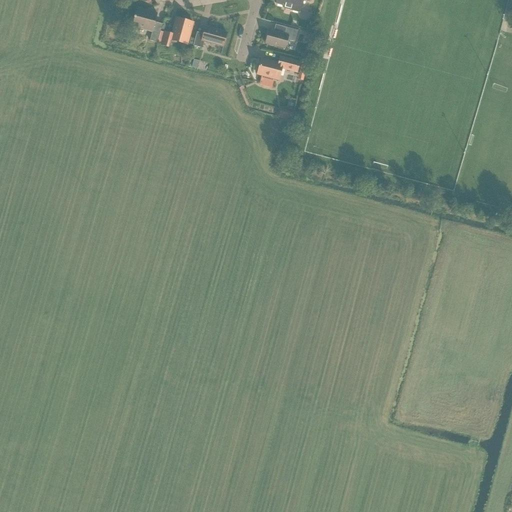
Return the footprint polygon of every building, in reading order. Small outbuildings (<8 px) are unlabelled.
[(276,4),(284,6),(283,8),(299,13),(302,0),(306,0),(311,1),(311,0),(275,0),(276,2),(276,4)] [(137,8),(132,27),(152,32),(150,41),(157,43),(162,24),(155,22),(157,14),(137,8)] [(180,20),(180,22),(175,20),(171,34),(164,32),(160,45),(168,48),(170,39),(188,44),(193,24),(180,20)] [(223,47),(227,33),(205,27),(203,34),(197,33),(193,46),(202,49),(204,42),(223,47)] [(286,28),(284,34),(269,30),(265,44),(285,49),(287,40),(295,42),(298,31),(286,28)] [(278,64),(261,59),(257,75),(279,81),(282,69),(297,73),(299,62),(280,57),(278,64)] [(279,117),(291,121),(293,112),(281,109),(279,117)]
